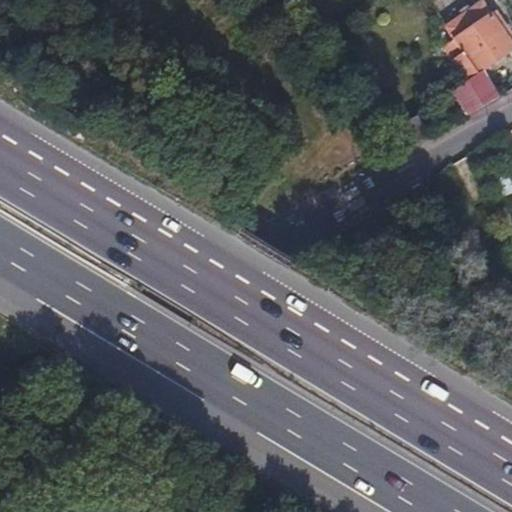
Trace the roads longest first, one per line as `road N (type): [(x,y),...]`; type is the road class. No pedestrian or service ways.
road 1 (motorway): [(511,462),(0,154)]
road 2 (residential): [(0,404),(511,111)]
road 3 (motorway): [(0,245),(443,511)]
